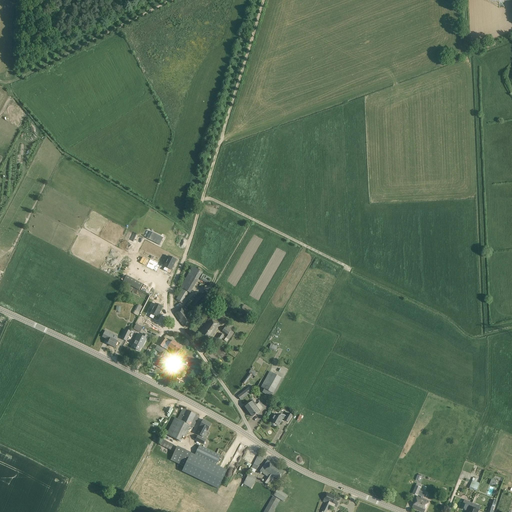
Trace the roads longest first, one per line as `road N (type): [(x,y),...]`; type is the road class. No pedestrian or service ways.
road 1 (track): [(194,230),(263,0)]
road 2 (residential): [(256,441),(183,333),(165,332),(134,373)]
road 3 (track): [(173,0),(16,81),(0,81)]
road 4 (tertiary): [(402,511),(302,471),(256,441)]
road 5 (track): [(347,267),(202,199)]
road 6 (tertiary): [(134,373),(0,309)]
road 7 (tertiary): [(256,441),(134,373)]
